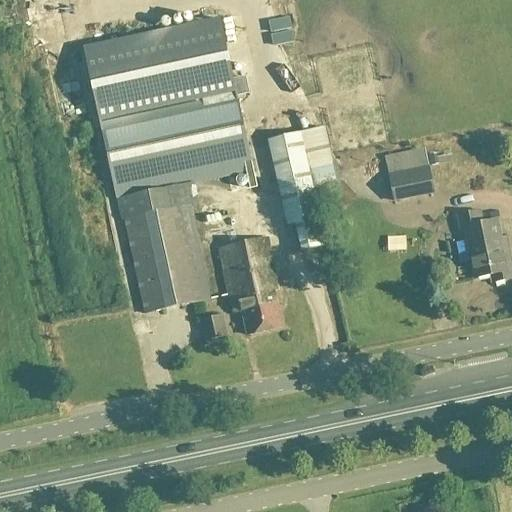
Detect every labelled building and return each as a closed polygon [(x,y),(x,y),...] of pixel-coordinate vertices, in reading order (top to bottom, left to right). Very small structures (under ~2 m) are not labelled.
[(83,50),(121,222),(124,221),(144,315),(201,302),(180,208),(196,205),(192,185),(251,172),(218,21),(83,50)] [(325,248),(306,166),(299,135),(267,142),(286,228),(294,226),(300,253),(325,248)] [(385,163),(393,203),(433,195),(424,155),(385,163)] [(217,209),(199,211),(202,234),(220,232),(217,209)] [(501,249),(496,221),(480,224),(477,212),(456,217),(459,231),(464,230),(474,280),(489,277),(491,284),(511,280),(511,270),(507,247),(501,249)] [(264,240),(219,250),(233,314),(241,312),(246,336),(280,329),(272,293),(276,292),(264,240)] [(223,317),(210,320),(198,323),(202,343),(227,337),(223,317)] [(156,341),(156,329),(141,330),(142,341),(156,341)]
